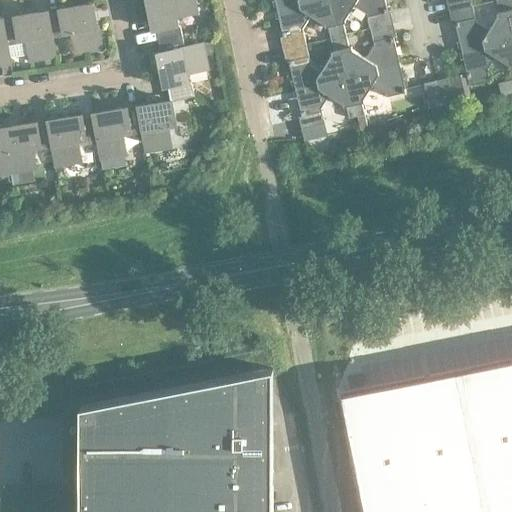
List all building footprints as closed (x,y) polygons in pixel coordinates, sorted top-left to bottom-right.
[(146,0),(152,30),(155,29),(157,41),(181,36),(180,27),(175,24),(174,17),(195,13),(192,0),(146,0)] [(314,0),(273,0),(271,1),(274,1),(276,9),(314,0)] [(337,37),(329,0),(314,0),(276,9),(278,17),(275,18),(275,19),(278,18),(281,32),(282,37),(283,36),(283,38),(280,39),(282,49),(305,44),(302,28),(309,17),(312,16),(324,24),(324,27),(327,26),(330,38),(337,37)] [(329,0),(337,37),(345,35),(342,23),(345,22),(344,19),(351,7),(355,7),(366,14),(370,29),(393,24),(390,13),(387,14),(386,13),(387,12),(386,8),(384,0),(329,0)] [(448,0),(446,1),(448,11),(471,6),(470,0),(448,0)] [(511,37),(511,34),(503,0),(495,0),(499,12),(496,13),(497,16),(490,27),(486,28),(475,21),(471,6),(448,11),(451,21),(454,20),(455,22),(454,22),(455,27),(458,41),(455,42),(456,42),(459,42),(460,50),(511,37)] [(511,2),(511,0),(503,0),(511,34),(511,2)] [(96,26),(92,3),(58,9),(59,12),(48,14),(47,14),(51,38),(52,38),(60,36),(63,32),(70,31),(74,53),(101,48),(98,26),(96,26)] [(48,14),(47,11),(13,16),(14,19),(3,21),(2,21),(6,45),(7,45),(9,57),(28,54),(29,60),(55,56),(52,38),(51,38),(47,14),(48,14)] [(3,21),(2,18),(0,18),(0,64),(9,63),(10,63),(9,57),(7,45),(6,45),(2,21),(3,21)] [(395,34),(393,24),(370,29),(373,45),(366,56),(363,57),(351,49),(350,46),(348,47),(345,35),(337,37),(347,76),(399,64),(397,56),(400,55),(397,55),(394,41),(393,36),(392,37),(392,35),(395,34)] [(184,47),(181,36),(157,41),(160,52),(157,52),(163,86),(167,86),(166,85),(187,81),(185,73),(207,69),(204,55),(212,54),(209,43),(202,44),(201,43),(184,47)] [(347,76),(337,37),(330,38),(333,50),(330,51),(331,54),(323,66),(320,66),(309,60),(305,44),(282,49),(285,60),(288,59),(289,60),(288,61),(289,65),(292,79),(289,80),(289,81),(292,80),(294,88),(347,76)] [(511,37),(460,50),(462,58),(459,59),(460,60),(463,59),(466,73),(467,78),(470,77),(487,73),(486,69),(493,58),(497,57),(508,65),(509,68),(511,67),(511,69),(511,37)] [(9,63),(0,64),(2,73),(11,71),(9,63)] [(401,72),(399,64),(347,76),(356,116),(364,115),(361,102),(363,102),(362,98),(370,87),(373,86),(384,93),(385,97),(402,93),(406,92),(404,87),(401,73),(404,73),(404,72),(401,72)] [(356,116),(347,76),(294,88),(296,97),(293,97),(293,98),(296,97),(300,112),(301,116),(302,118),(298,119),(301,129),(324,124),(320,108),(327,97),(330,96),(342,103),(343,106),(345,106),(348,118),(356,116)] [(447,77),(435,80),(441,106),(453,103),(447,77)] [(441,106),(435,80),(423,83),(429,108),(441,106)] [(191,84),(187,81),(166,85),(167,86),(169,97),(170,100),(137,106),(138,109),(142,133),(141,133),(144,151),(170,147),(167,125),(175,124),(171,100),(193,96),(191,84)] [(511,81),(498,84),(500,94),(511,91),(511,81)] [(127,111),(127,107),(92,113),(93,116),(97,140),(96,140),(99,158),(125,154),(122,132),(129,131),(134,134),(141,133),(142,133),(138,109),(127,111)] [(82,118),(81,115),(47,120),(48,123),(52,147),(51,147),(54,165),(80,161),(77,140),(84,138),(89,141),(96,140),(97,140),(93,116),(82,118)] [(37,125),(36,122),(3,127),(10,172),(35,168),(32,147),(39,146),(44,149),(51,147),(52,147),(48,123),(37,125)] [(0,173),(10,172),(3,127),(0,127),(0,173)] [(511,511),(511,357),(459,368),(487,511),(511,511)] [(272,511),(272,368),(235,375),(79,406),(79,511),(272,511)] [(487,511),(459,368),(340,392),(364,511),(487,511)]
